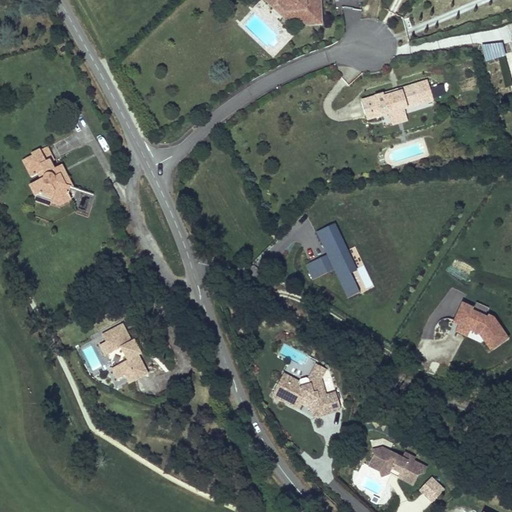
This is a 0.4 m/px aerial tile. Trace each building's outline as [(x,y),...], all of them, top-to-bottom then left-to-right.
[(276,0),(276,4),(282,10),(292,10),(292,19),(303,19),(303,25),(319,25),(318,0),(276,0)] [(403,111),(433,103),(427,83),(397,92),(398,95),(384,99),(383,96),(361,102),(366,121),(388,115),(397,117),(403,111)] [(435,95),(446,93),(444,84),(433,86),(435,95)] [(46,153),(32,161),(33,164),(24,168),(32,184),(38,181),(41,187),(32,191),(37,202),(42,199),(54,203),(53,206),(56,208),(63,212),(72,206),(71,202),(72,191),(63,188),(59,180),(54,182),(51,175),(53,173),(50,168),(53,166),(46,153)] [(63,188),(72,191),(61,170),(53,173),(51,175),(54,182),(59,180),(63,188)] [(42,199),(37,202),(35,208),(53,212),(56,208),(53,206),(54,203),(42,199)] [(352,271),(357,269),(336,221),(316,230),(326,254),(304,263),(311,279),(335,269),(347,298),(361,291),(352,271)] [(152,277),(158,273),(152,266),(147,270),(152,277)] [(478,332),(490,350),(510,337),(491,308),(480,316),(471,303),(446,320),(455,333),(459,330),(466,340),(478,332)] [(131,348),(123,330),(102,340),(105,347),(99,350),(103,359),(107,360),(120,354),(126,366),(113,373),(111,376),(115,385),(123,381),(127,390),(146,381),(138,362),(135,356),(130,358),(127,351),(131,348)] [(140,361),(134,347),(131,348),(127,351),(130,358),(135,356),(138,362),(140,361)] [(321,377),(326,368),(317,363),(312,372),(321,377)] [(341,407),(336,391),(326,394),(321,377),(312,372),(309,377),(306,376),(301,378),(299,380),(284,372),(273,393),(275,393),(276,398),(280,397),(298,406),(301,401),(303,402),(305,399),(310,402),(312,407),(314,415),(341,407)] [(402,457),(382,447),(372,449),(374,456),(375,458),(381,461),(378,467),(379,470),(381,476),(390,473),(392,468),(400,472),(398,477),(413,484),(417,475),(423,473),(426,467),(413,460),(415,457),(404,452),(402,457)] [(381,461),(375,458),(374,456),(370,465),(379,470),(378,467),(381,461)] [(400,472),(392,468),(390,473),(398,477),(400,472)] [(432,503),(446,488),(432,475),(418,490),(432,503)]
